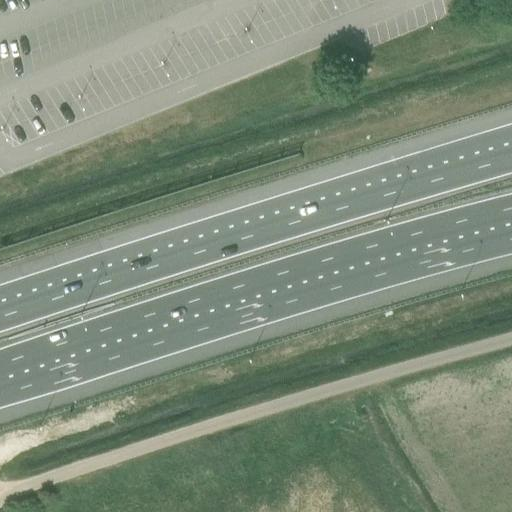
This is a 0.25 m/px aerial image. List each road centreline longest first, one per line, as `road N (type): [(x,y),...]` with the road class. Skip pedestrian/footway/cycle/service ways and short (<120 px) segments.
road 1 (motorway): [(511,158),(0,318)]
road 2 (motorway): [(0,379),(511,225)]
road 3 (track): [(258,413),(0,500)]
road 4 (unclassified): [(511,340),(258,413)]
